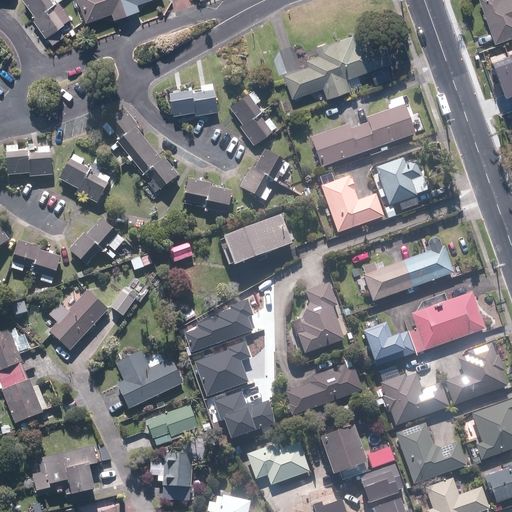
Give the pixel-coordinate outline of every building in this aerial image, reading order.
[(48,0),(20,0),(32,17),(49,6),(51,4),(48,0)] [(117,0),(75,0),(83,22),(109,13),(111,19),(123,15),(117,0)] [(117,0),(123,15),(136,11),(134,5),(148,0),(117,0)] [(511,36),(511,0),(476,0),(492,44),(511,36)] [(32,17),(29,19),(43,38),(62,25),(49,6),(32,17)] [(303,60),(305,67),(281,75),(289,99),(321,88),(325,99),(348,91),(344,80),(389,63),(382,44),(370,48),(366,38),(353,43),(350,36),(325,45),(325,43),(313,47),(316,56),(303,60)] [(494,64),(507,100),(511,97),(511,54),(510,55),(511,58),(494,64)] [(192,112),(188,93),(188,89),(166,93),(170,116),(192,112)] [(188,93),(192,112),(193,116),(216,112),(211,89),(188,93)] [(256,112),(258,110),(245,93),(227,106),(240,124),(256,112)] [(374,148),(412,135),(402,106),(365,119),(366,124),(358,126),(366,151),(368,156),(376,154),(374,148)] [(133,129),(136,127),(122,109),(104,124),(118,141),(133,129)] [(263,122),(256,112),(240,124),(237,126),(251,144),(270,131),(275,127),(268,118),(263,122)] [(366,151),(358,126),(348,130),(346,125),(309,138),(319,167),(366,151)] [(118,141),(116,143),(126,157),(124,159),(126,161),(146,145),(133,129),(118,141)] [(146,145),(126,161),(127,163),(130,161),(141,174),(144,172),(158,160),(146,145)] [(27,177),(50,176),(49,153),(48,148),(35,149),(35,154),(25,154),(27,174),(27,177)] [(262,151),(252,169),(269,178),(272,180),(282,162),(262,151)] [(27,174),(25,154),(25,152),(4,153),(5,175),(27,174)] [(158,160),(144,172),(159,190),(176,176),(161,157),(158,160)] [(400,159),(372,169),(380,192),(377,193),(379,201),(383,199),(386,207),(397,203),(399,210),(415,204),(413,198),(414,197),(408,181),(419,177),(414,161),(403,165),(400,159)] [(68,160),(57,179),(76,190),(85,173),(86,170),(68,160)] [(249,167),(238,188),(258,199),(269,178),(252,169),(249,167)] [(76,190),(74,193),(95,204),(106,184),(85,173),(76,190)] [(351,191),(353,191),(349,180),(348,181),(346,177),(319,186),(335,233),(381,217),(373,195),(355,201),(351,191)] [(186,179),(181,201),(204,206),(208,187),(209,184),(186,179)] [(208,187),(204,206),(203,210),(224,214),(229,192),(208,187)] [(277,216),(217,237),(227,265),(287,244),(277,216)] [(98,220),(84,236),(99,249),(101,251),(115,235),(98,220)] [(81,234),(66,251),(83,266),(99,249),(84,236),(81,234)] [(427,252),(400,261),(412,293),(417,291),(415,286),(450,273),(441,247),(439,247),(436,240),(432,238),(427,240),(425,244),(427,252)] [(30,269),(37,251),(38,249),(16,241),(9,262),(8,269),(18,272),(20,266),(30,269)] [(187,244),(167,250),(171,263),(191,256),(187,244)] [(465,246),(468,254),(474,252),(471,244),(465,246)] [(48,286),(51,279),(58,258),(37,251),(30,269),(30,272),(40,275),(38,282),(48,286)] [(137,258),(129,261),(133,271),(150,264),(147,256),(138,259),(137,258)] [(372,264),(361,268),(363,274),(361,276),(370,302),(405,290),(407,294),(412,293),(400,261),(381,268),(380,264),(373,266),(372,264)] [(306,303),(300,317),(302,323),(299,324),(302,333),(295,335),(302,354),(341,340),(330,308),(334,306),(326,284),(302,292),(306,303)] [(122,288),(108,307),(120,316),(134,297),(122,288)] [(55,323),(47,332),(67,351),(106,309),(86,291),(66,312),(58,305),(48,317),(55,323)] [(405,333),(412,353),(413,354),(482,330),(469,293),(408,314),(414,329),(405,333)] [(184,333),(191,352),(253,330),(248,316),(254,314),(248,299),(231,305),(232,308),(215,314),(216,317),(197,324),(198,328),(184,333)] [(189,309),(180,315),(184,322),(194,316),(189,309)] [(8,315),(14,321),(19,315),(13,310),(8,315)] [(412,353),(405,333),(394,336),(393,335),(388,336),(384,323),(359,332),(371,367),(412,353)] [(0,380),(24,371),(16,353),(7,330),(0,332),(0,380)] [(195,361),(207,396),(249,381),(242,360),(251,357),(246,341),(228,347),(229,350),(195,361)] [(489,344),(465,352),(466,356),(456,360),(461,375),(443,382),(452,405),(504,386),(499,372),(502,371),(496,355),(493,356),(489,344)] [(114,363),(122,381),(114,385),(126,409),(181,384),(170,359),(147,370),(138,351),(114,363)] [(307,385),(283,393),(287,404),(285,405),(289,416),(360,391),(351,367),(350,368),(346,357),(340,359),(343,365),(309,377),(306,383),(307,385)] [(383,396),(380,397),(380,398),(373,401),(376,410),(384,408),(385,413),(388,412),(393,426),(446,407),(438,383),(419,389),(414,374),(404,378),(403,374),(397,376),(394,367),(380,372),(383,381),(378,383),(383,396)] [(0,380),(0,390),(14,423),(37,414),(41,423),(53,418),(49,409),(45,410),(36,387),(31,389),(24,371),(0,380)] [(242,391),(214,400),(221,421),(225,419),(231,439),(274,423),(274,414),(269,400),(253,406),(246,403),(242,391)] [(511,401),(509,400),(469,414),(479,443),(473,445),(478,460),(511,448),(511,401)] [(187,406),(144,421),(151,439),(152,439),(154,447),(180,438),(179,434),(195,428),(187,406)] [(423,423),(394,434),(411,484),(463,466),(455,443),(438,449),(430,445),(423,423)] [(7,426),(0,427),(0,431),(1,435),(18,432),(17,426),(7,428),(7,426)] [(315,438),(328,474),(338,470),(342,480),(365,472),(349,426),(315,438)] [(248,453),(245,458),(253,480),(265,475),(269,485),(307,471),(297,443),(277,450),(276,448),(270,445),(248,453)] [(97,445),(100,462),(109,460),(101,444),(97,445)] [(36,460),(39,473),(30,475),(35,496),(65,489),(67,495),(90,489),(84,466),(93,463),(90,448),(36,460)] [(389,450),(370,457),(374,468),(393,461),(389,450)] [(160,486),(161,486),(160,498),(186,500),(187,488),(188,488),(190,456),(162,454),(160,486)] [(511,462),(504,465),(505,469),(480,478),(484,491),(488,489),(493,503),(511,496),(511,462)] [(360,476),(370,502),(399,492),(398,490),(404,488),(395,464),(360,476)] [(430,510),(424,511),(423,511),(478,511),(486,509),(479,488),(456,496),(450,478),(422,488),(430,510)] [(245,511),(248,501),(220,495),(219,498),(215,497),(213,503),(207,502),(204,511),(205,511),(245,511)] [(412,511),(411,509),(406,511),(401,497),(374,507),(375,511),(412,511)] [(347,511),(343,500),(324,507),(322,501),(314,504),(316,511),(347,511)] [(53,502),(41,504),(43,510),(55,508),(53,502)]
